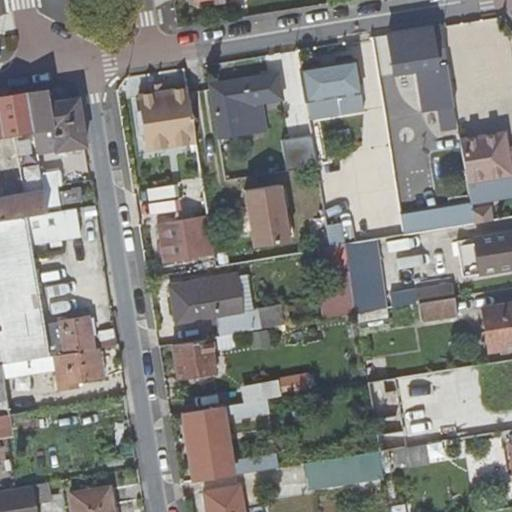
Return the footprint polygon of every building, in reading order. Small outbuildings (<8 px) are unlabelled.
[(442,24),(430,25),(432,33),(443,31),(442,24)] [(432,33),(430,25),(389,32),(396,70),(448,62),(443,31),(432,33)] [(323,62),(302,65),(307,97),(361,89),(357,56),(336,60),(336,64),(324,66),(323,62)] [(426,113),(456,109),(449,70),(420,75),(426,113)] [(279,74),(210,84),(219,141),(258,136),(254,109),(285,104),(279,74)] [(393,82),(381,84),(387,126),(399,125),(393,82)] [(148,147),(196,139),(188,85),(140,92),(148,147)] [(46,87),(26,90),(32,127),(51,124),(55,147),(86,142),(79,95),(65,97),(48,100),(47,92),(46,87)] [(361,89),(307,97),(310,116),(364,107),(361,89)] [(26,90),(0,93),(0,217),(24,213),(28,213),(47,210),(40,169),(32,127),(26,90)] [(48,100),(65,97),(63,90),(47,92),(48,100)] [(511,195),(511,178),(504,130),(460,137),(471,202),(511,195)] [(295,149),(297,166),(317,163),(313,138),(293,141),(295,149)] [(289,167),(297,166),(295,149),(287,150),(289,167)] [(60,166),(40,169),(47,210),(62,207),(57,184),(64,183),(60,166)] [(425,171),(409,173),(414,207),(429,205),(425,171)] [(254,243),(289,238),(280,181),(244,187),(254,243)] [(80,188),(60,191),(63,206),(82,204),(80,188)] [(389,190),(376,192),(381,223),(393,221),(389,190)] [(400,233),(471,222),(468,202),(397,213),(400,233)] [(472,206),(474,221),(492,218),(490,203),(472,206)] [(62,207),(47,210),(28,213),(33,241),(81,234),(77,205),(62,207)] [(165,260),(214,252),(211,227),(208,212),(159,220),(165,260)] [(0,217),(0,296),(36,291),(24,213),(0,217)] [(340,221),(327,223),(330,244),(343,242),(340,221)] [(481,270),(511,265),(511,231),(476,237),(481,270)] [(347,242),(355,294),(358,311),(388,306),(376,237),(347,242)] [(213,314),(216,333),(231,331),(248,328),(265,326),(262,306),(242,309),(236,272),(171,282),(177,319),(213,314)] [(416,290),(418,301),(453,296),(451,284),(416,290)] [(46,352),(36,291),(0,296),(0,318),(7,358),(46,352)] [(456,313),(453,296),(418,301),(421,318),(456,313)] [(511,300),(482,304),(489,348),(511,344),(511,300)] [(62,315),(67,349),(94,344),(89,311),(62,315)] [(247,332),(249,348),(264,346),(262,330),(247,332)] [(233,346),(231,331),(216,333),(213,334),(215,348),(233,346)] [(213,366),(207,334),(172,340),(177,372),(213,366)] [(94,344),(67,349),(53,351),(59,388),(78,386),(77,379),(102,374),(97,344),(94,344)] [(367,420),(395,417),(391,383),(406,381),(409,405),(439,401),(436,372),(363,380),(367,420)] [(183,411),(195,478),(280,465),(278,453),(233,459),(225,413),(236,411),(234,402),(183,411)] [(0,432),(12,430),(8,410),(0,411),(0,432)] [(376,449),(400,446),(398,430),(373,434),(376,449)] [(424,443),(404,447),(407,465),(427,461),(424,443)] [(316,484),(383,474),(379,449),(312,460),(316,484)] [(54,495),(51,479),(36,481),(38,497),(54,495)] [(0,487),(0,511),(36,511),(32,482),(0,487)] [(118,511),(114,482),(74,489),(78,511),(118,511)] [(246,511),(242,484),(205,489),(208,511),(246,511)]
